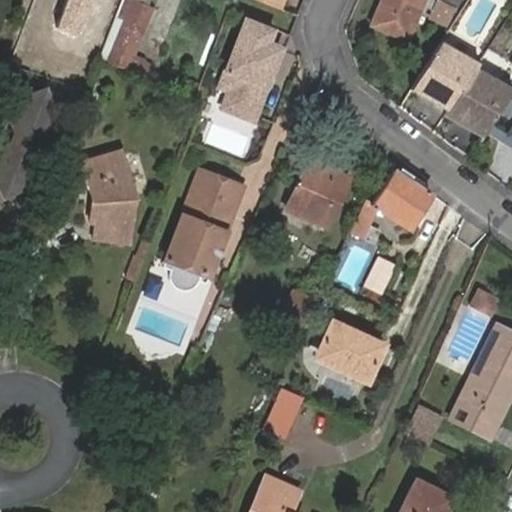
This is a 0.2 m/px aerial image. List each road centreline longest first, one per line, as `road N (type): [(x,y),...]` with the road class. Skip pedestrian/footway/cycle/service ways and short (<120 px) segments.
road 1 (residential): [(329,0),(329,57),(347,94),(511,221)]
road 2 (residential): [(0,486),(35,486),(68,448),(55,400),(41,389),(7,384)]
